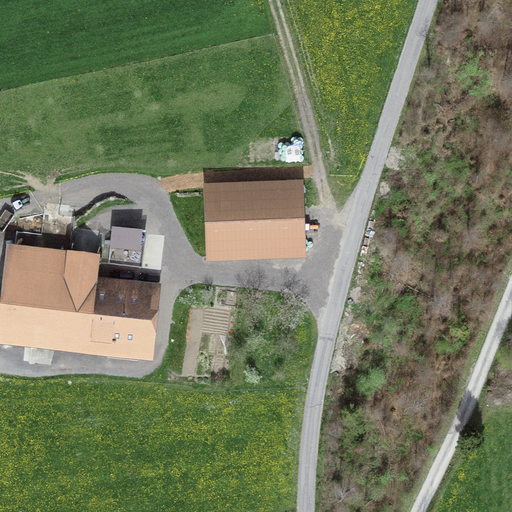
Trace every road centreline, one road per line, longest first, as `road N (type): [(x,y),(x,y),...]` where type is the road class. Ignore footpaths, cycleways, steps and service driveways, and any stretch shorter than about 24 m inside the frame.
road 1 (residential): [(305,511),(314,392),(344,266),(433,0)]
road 2 (unknown): [(27,358),(145,369),(160,358),(165,303),(180,282),(344,266)]
road 3 (track): [(344,266),(271,0)]
road 4 (unclassified): [(417,511),(511,288)]
